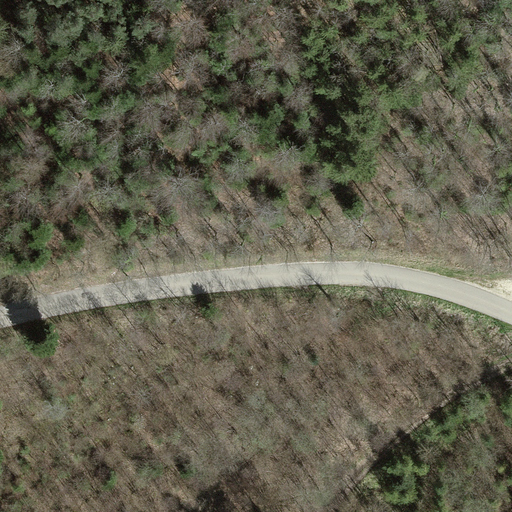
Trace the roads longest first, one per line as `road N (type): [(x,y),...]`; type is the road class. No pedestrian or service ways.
road 1 (unclassified): [(511,305),(453,281),(386,269),(216,270),(0,313)]
road 2 (track): [(511,360),(461,388),(403,438),(338,511)]
